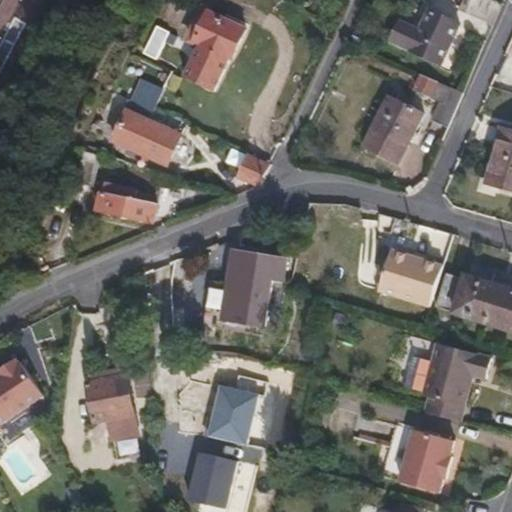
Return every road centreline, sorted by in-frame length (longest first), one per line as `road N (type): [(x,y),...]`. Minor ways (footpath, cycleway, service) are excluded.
road 1 (residential): [(432,207),(332,189),(290,195),(82,282),(0,327)]
road 2 (residential): [(432,207),(511,27)]
